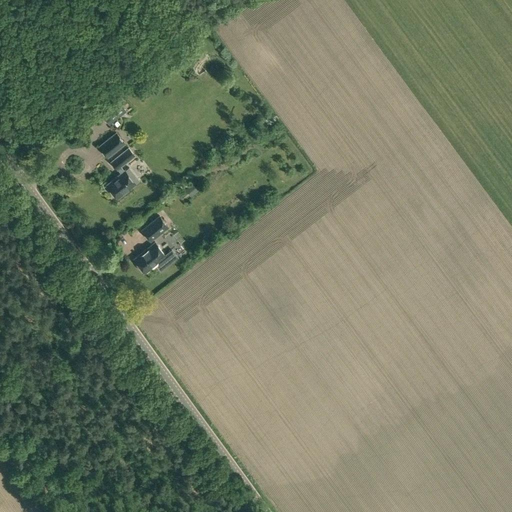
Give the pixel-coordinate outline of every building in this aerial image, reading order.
[(114,111),(105,119),(110,124),(119,117),(114,111)] [(107,157),(126,142),(117,130),(98,146),(107,157)] [(120,172),(105,184),(117,199),(136,184),(136,183),(140,180),(129,167),(126,170),(125,169),(124,169),(122,166),(129,160),(136,155),(129,146),(111,161),(120,172)] [(199,190),(193,184),(186,190),(191,196),(199,190)] [(141,230),(151,242),(170,227),(160,214),(141,230)] [(134,258),(145,272),(166,255),(155,242),(134,258)]
